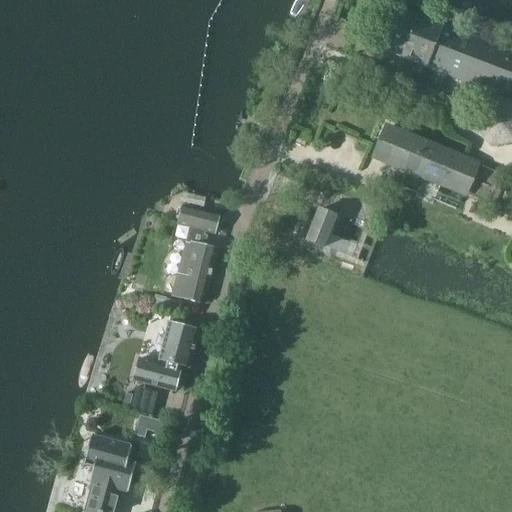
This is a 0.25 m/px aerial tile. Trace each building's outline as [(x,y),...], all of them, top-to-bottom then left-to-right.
[(385,52),(444,75),(459,34),(400,11),(385,52)] [(511,84),(511,54),(459,34),(444,75),(499,96),(495,105),(487,106),(479,128),(492,147),(511,144),(511,106),(509,103),(504,105),(511,84)] [(478,166),(388,129),(376,159),(424,179),(428,168),(445,175),(441,186),(465,196),(478,166)] [(217,235),(221,218),(183,208),(179,225),(192,229),(175,297),(204,305),(218,251),(203,247),(206,232),(217,235)] [(332,234),(335,225),(338,217),(318,209),(305,242),(325,250),(326,248),(327,246),(349,255),(354,243),(332,234)] [(192,330),(194,321),(171,316),(165,337),(159,336),(156,345),(163,347),(159,361),(190,369),(200,332),(192,330)] [(157,365),(152,380),(183,386),(186,371),(157,365)] [(154,420),(150,432),(168,437),(171,424),(154,420)] [(132,449),(92,438),(85,465),(95,467),(88,494),(94,495),(89,511),(90,511),(112,511),(118,490),(128,493),(137,463),(129,460),(132,449)]
